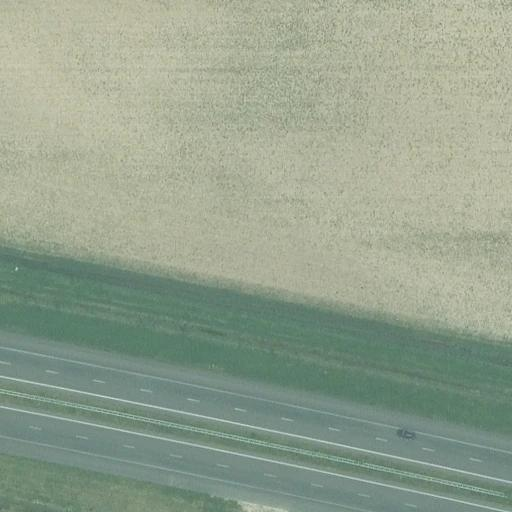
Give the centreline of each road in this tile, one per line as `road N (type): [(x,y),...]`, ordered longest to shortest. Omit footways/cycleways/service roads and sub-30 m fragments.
road 1 (motorway): [(511,469),(0,363)]
road 2 (motorway): [(0,422),(437,511)]
